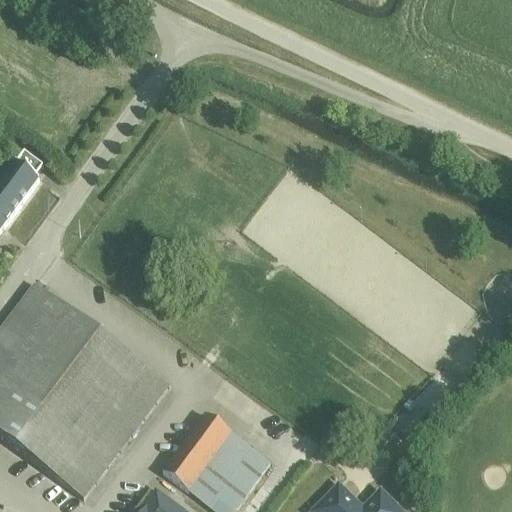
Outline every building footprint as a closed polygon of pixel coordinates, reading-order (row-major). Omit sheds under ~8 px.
[(0,235),(38,184),(34,181),(42,170),(24,157),(16,167),(15,167),(0,187),(0,235)] [(34,289),(0,334),(0,440),(65,489),(151,376),(34,289)] [(440,396),(404,435),(414,445),(450,406),(440,396)] [(163,477),(209,511),(236,511),(270,467),(206,420),(163,477)] [(337,492),(317,511),(392,511),(380,500),(367,511),(356,511),(344,499),(337,492)] [(181,511),(157,493),(143,511),(181,511)]
